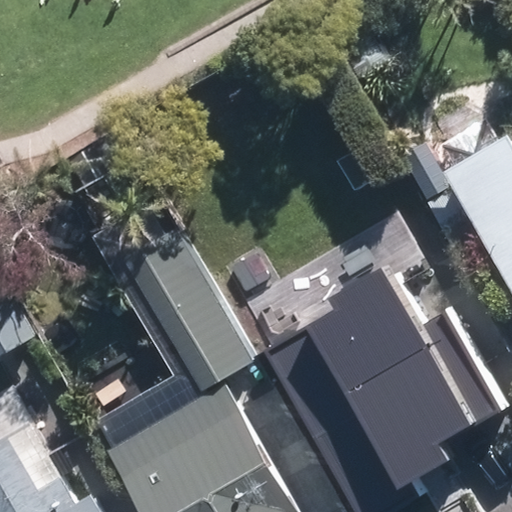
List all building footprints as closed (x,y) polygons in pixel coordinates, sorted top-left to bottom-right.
[(387,54),(356,0),(345,0),(323,13),(357,72),(387,54)] [(99,66),(26,109),(48,147),(121,104),(99,66)] [(511,140),(508,133),(443,169),(511,292),(511,140)] [(201,388),(251,358),(176,228),(163,235),(118,159),(74,185),(118,259),(125,257),(201,388)] [(329,295),(337,309),(264,351),(356,511),(375,511),(450,469),(437,445),(472,425),(380,266),(329,295)] [(0,348),(30,331),(0,277),(0,348)] [(300,511),(224,382),(108,448),(145,511),(300,511)] [(0,511),(105,511),(92,488),(76,497),(60,470),(40,481),(11,430),(0,436),(0,511)]
